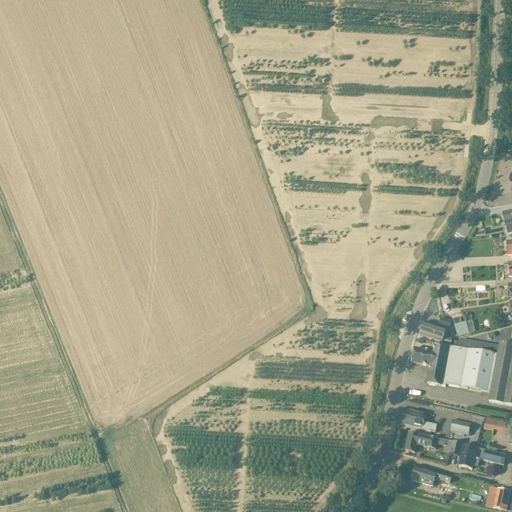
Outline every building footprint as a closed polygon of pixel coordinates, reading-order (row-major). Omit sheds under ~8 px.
[(506,227),(508,235),(511,234),(511,211),(502,214),(505,227),(506,227)] [(438,325),(449,329),(452,322),(441,318),(438,325)] [(452,340),(444,337),(446,331),(423,323),(419,336),(441,344),(450,347),(452,340)] [(466,323),(454,326),(454,327),(457,338),(469,335),(466,323)] [(435,345),(433,353),(430,368),(427,385),(441,388),(445,388),(445,386),(491,395),(489,404),(511,408),(511,346),(500,344),(500,347),(463,340),(459,342),(457,350),(456,349),(451,349),(449,348),(435,345)] [(433,353),(415,349),(411,364),(430,368),(433,353)] [(426,415),(403,409),(399,424),(422,430),(421,431),(435,434),(437,426),(424,424),(426,415)] [(485,419),(484,430),(505,433),(506,422),(485,419)] [(468,437),(469,436),(470,431),(471,426),(453,421),(451,433),(468,437)] [(419,436),(409,434),(405,452),(415,454),(417,446),(428,448),(427,449),(435,451),(438,440),(419,435),(419,436)] [(462,446),(453,444),(450,455),(459,457),(462,446)] [(506,457),(485,452),(464,447),(459,467),(472,470),(473,468),(478,469),(480,461),(482,461),(503,467),(506,457)] [(443,483),(450,485),(452,478),(445,476),(445,477),(437,474),(415,467),(411,481),(432,488),(435,480),(443,483)] [(493,510),(502,511),(506,511),(510,493),(498,491),(493,510)]
